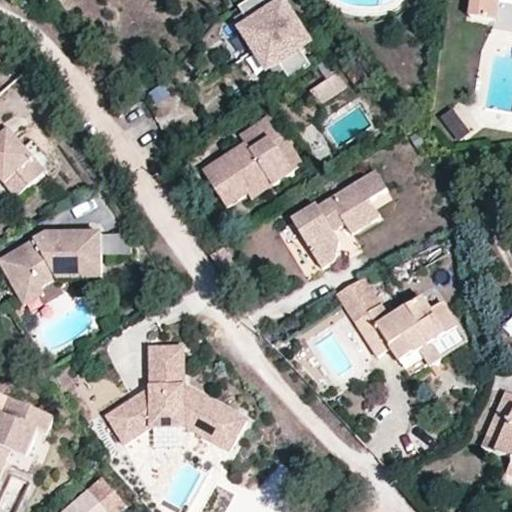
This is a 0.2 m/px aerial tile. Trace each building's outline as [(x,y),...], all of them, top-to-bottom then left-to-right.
[(511,0),(471,0),(469,19),(496,22),(499,0),(511,0)] [(267,15),(259,2),(246,9),(256,26),(243,33),(253,49),(262,43),(271,58),(280,52),(295,77),(312,67),(301,49),(316,40),(299,10),(284,19),(278,8),(267,15)] [(345,90),(336,75),(308,94),(317,108),(345,90)] [(172,90),(152,90),(152,110),(171,111),(172,90)] [(456,109),(441,117),(455,145),(471,137),(456,109)] [(226,210),(245,198),(269,182),(272,188),(292,175),(272,146),(283,138),(270,118),(238,138),(244,147),(202,174),(226,210)] [(23,147),(0,119),(0,179),(5,185),(19,175),(29,187),(46,173),(24,146),(23,147)] [(34,138),(24,146),(46,173),(56,165),(34,138)] [(387,195),(376,176),(317,210),(317,209),(292,224),(320,272),(334,264),(339,246),(332,235),(344,228),(351,239),(379,222),(374,213),(369,205),(387,195)] [(249,203),(272,188),(269,182),(245,198),(249,203)] [(392,202),(387,195),(369,205),(374,213),(392,202)] [(320,272),(292,224),(276,233),(305,281),(320,272)] [(351,239),(344,228),(332,235),(339,246),(334,264),(357,250),(351,239)] [(100,234),(58,234),(58,247),(49,247),(41,251),(35,240),(0,260),(0,262),(18,295),(39,284),(41,288),(56,279),(100,281),(100,234)] [(45,234),(35,240),(41,251),(49,247),(58,247),(58,234),(45,234)] [(233,266),(222,249),(210,257),(220,274),(233,266)] [(389,321),(362,281),(336,298),(376,360),(390,351),(399,366),(418,354),(430,346),(456,329),(442,305),(430,312),(422,300),(389,321)] [(44,293),(41,288),(39,284),(18,295),(24,304),(44,293)] [(440,362),(430,346),(418,354),(428,370),(440,362)] [(180,391),(183,353),(149,350),(146,389),(105,419),(122,446),(145,429),(177,431),(222,458),(240,427),(180,391)] [(511,397),(505,394),(485,441),(498,446),(494,455),(511,463),(506,476),(511,478),(511,397)] [(4,416),(0,414),(0,475),(10,454),(26,461),(38,432),(46,436),(54,418),(12,399),(4,416)] [(120,511),(126,507),(102,479),(87,491),(62,511),(120,511)]
